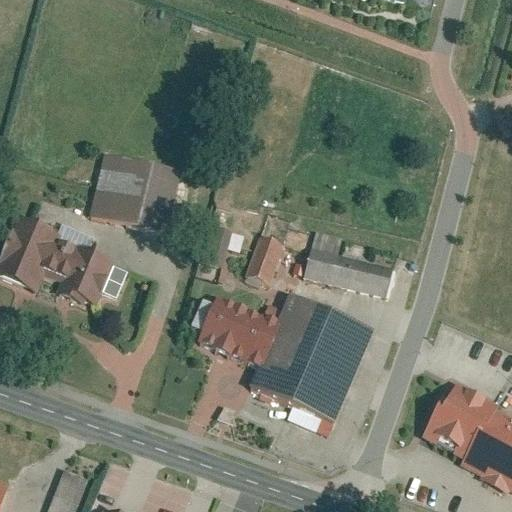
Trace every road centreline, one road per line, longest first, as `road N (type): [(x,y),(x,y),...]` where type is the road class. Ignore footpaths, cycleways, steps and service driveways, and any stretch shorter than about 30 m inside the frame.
road 1 (residential): [(355,511),(463,156),(437,63),(450,0)]
road 2 (tertiary): [(0,391),(237,473),(321,511)]
